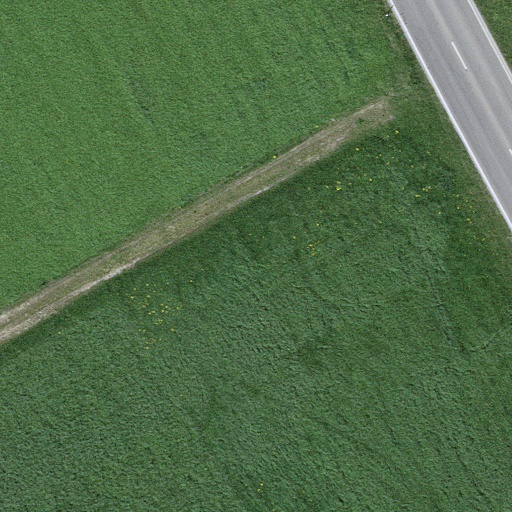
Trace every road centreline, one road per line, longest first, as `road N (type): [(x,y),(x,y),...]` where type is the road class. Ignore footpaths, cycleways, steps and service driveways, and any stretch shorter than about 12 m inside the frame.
road 1 (track): [(0,347),(404,116)]
road 2 (primary): [(428,0),(511,159)]
